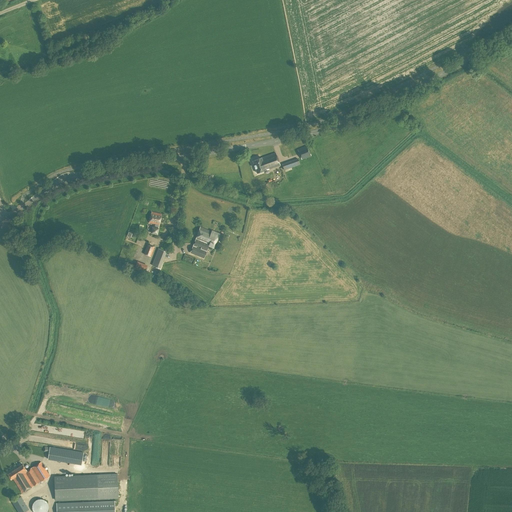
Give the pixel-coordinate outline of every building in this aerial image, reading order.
[(301,160),(311,156),(307,146),(297,149),(301,160)] [(269,169),(280,165),(275,152),(252,161),(257,173),(269,169)] [(284,170),(300,165),(298,158),(282,164),(284,170)] [(159,225),(162,214),(152,211),(149,223),(155,225),(154,227),(152,226),(150,233),(158,235),(159,228),(158,227),(158,225),(159,225)] [(211,231),(200,227),(190,253),(204,258),(208,246),(214,248),(220,234),(212,231),(211,231)] [(151,256),(154,247),(147,244),(143,253),(151,256)] [(25,264),(29,261),(23,250),(18,253),(25,264)] [(81,465),(84,452),(64,449),(49,447),(48,459),(62,461),(81,465)] [(49,476),(41,462),(27,471),(22,464),(7,474),(12,480),(13,479),(22,493),(49,476)] [(55,501),(118,498),(117,473),(54,476),(55,501)] [(18,511),(24,511),(29,509),(21,496),(12,502),(18,511)] [(46,511),(47,511),(48,510),(48,509),(49,508),(48,506),(48,505),(48,503),(47,502),(46,501),(45,500),(44,499),(43,499),(41,499),(40,499),(38,499),(37,499),(36,500),(35,501),(34,502),(33,503),(32,504),(32,506),(32,507),(32,508),(32,510),(33,511),(46,511)] [(114,511),(114,501),(56,503),(56,511),(114,511)]
